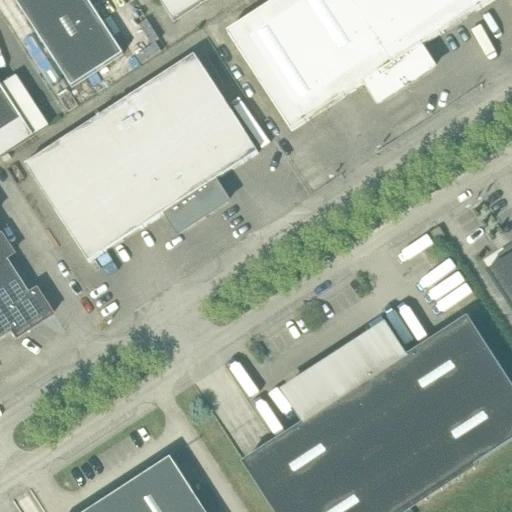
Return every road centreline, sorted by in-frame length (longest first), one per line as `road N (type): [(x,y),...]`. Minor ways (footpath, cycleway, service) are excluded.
road 1 (unclassified): [(511,93),(170,313)]
road 2 (unclassified): [(199,355),(511,152)]
road 3 (unclassified): [(0,483),(199,355)]
road 4 (unclassified): [(170,313),(0,425)]
